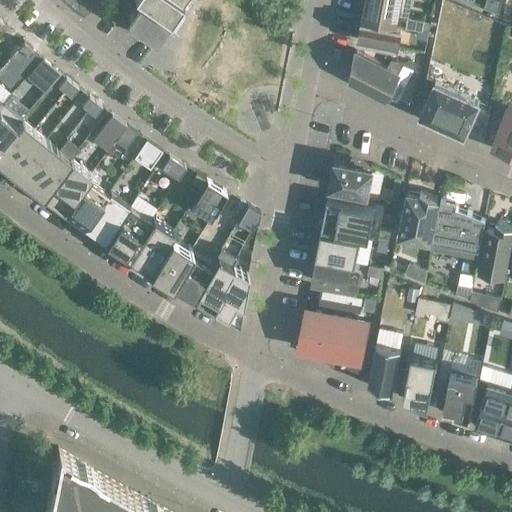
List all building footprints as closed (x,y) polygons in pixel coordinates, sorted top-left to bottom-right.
[(117,15),(125,20),(153,40),(169,17),(143,0),(138,0),(126,19),(118,14),(117,15)] [(143,0),(169,17),(180,0),(143,0)] [(365,0),(362,18),(396,25),(400,0),(365,0)] [(484,0),(483,7),(497,13),(501,0),(499,0),(484,0)] [(407,17),(405,27),(421,30),(423,20),(407,17)] [(361,19),(357,40),(393,46),(397,47),(401,26),(361,19)] [(428,31),(418,29),(417,36),(427,38),(428,31)] [(27,54),(32,48),(23,40),(18,46),(27,54)] [(393,81),(404,61),(414,63),(417,51),(397,47),(393,46),(391,58),(387,66),(355,49),(350,78),(390,99),(398,84),(393,81)] [(41,56),(31,68),(49,83),(59,71),(41,56)] [(57,85),(63,90),(71,81),(65,76),(57,85)] [(422,115),(422,114),(462,132),(462,133),(464,134),(465,132),(478,102),(479,100),(477,99),(477,100),(436,81),(437,81),(435,80),(434,82),(421,112),(420,114),(422,115)] [(71,81),(63,90),(70,95),(77,86),(71,81)] [(81,104),(87,109),(94,99),(88,94),(81,104)] [(94,99),(87,109),(93,114),(101,104),(94,99)] [(511,105),(508,104),(492,145),(511,152),(511,105)] [(0,109),(0,142),(16,123),(0,109)] [(126,123),(111,112),(92,138),(106,148),(114,138),(126,123)] [(0,142),(0,161),(3,164),(33,127),(21,117),(16,123),(0,142)] [(136,130),(126,123),(114,138),(125,146),(136,130)] [(3,164),(16,174),(46,137),(33,127),(3,164)] [(58,146),(46,137),(16,174),(28,184),(58,146)] [(132,155),(149,166),(161,148),(145,137),(132,155)] [(70,156),(58,146),(28,184),(41,194),(70,156)] [(176,158),(165,150),(161,156),(172,164),(176,158)] [(372,166),(350,155),(349,163),(334,160),(329,186),(367,193),(372,166)] [(62,210),(87,176),(90,171),(70,156),(41,194),(62,210)] [(200,184),(205,177),(195,170),(190,177),(200,184)] [(87,176),(62,210),(83,225),(107,190),(87,176)] [(205,177),(188,204),(209,216),(225,189),(205,177)] [(398,193),(400,180),(394,179),(392,191),(398,193)] [(407,190),(399,234),(429,240),(438,196),(420,188),(419,193),(407,190)] [(129,203),(108,189),(83,225),(104,239),(129,203)] [(456,199),(440,196),(431,243),(432,243),(434,237),(478,246),(477,252),(478,252),(485,215),(455,203),(456,199)] [(374,207),(327,197),(321,227),(368,236),(374,207)] [(150,217),(129,203),(104,239),(126,254),(150,217)] [(256,219),(257,220),(259,209),(253,205),(247,215),(256,219)] [(173,227),(152,214),(150,217),(126,254),(147,267),(169,233),(173,227)] [(511,228),(511,225),(497,220),(495,226),(487,225),(479,268),(503,273),(504,269),(506,269),(511,237),(511,229),(511,228)] [(316,253),(355,261),(360,236),(321,228),(316,253)] [(169,233),(147,267),(169,281),(190,248),(191,246),(169,233)] [(386,253),(388,242),(377,240),(375,251),(386,253)] [(169,281),(192,295),(212,260),(190,248),(169,281)] [(231,262),(216,253),(212,260),(192,295),(213,307),(222,290),(220,289),(224,281),(222,279),(231,262)] [(311,279),(358,288),(360,278),(349,276),(352,262),(315,254),(311,279)] [(408,261),(403,273),(422,280),(424,268),(408,261)] [(247,271),(231,262),(222,279),(224,281),(220,289),(222,290),(213,307),(237,320),(247,271)] [(457,283),(456,292),(469,298),(471,290),(471,286),(457,283)] [(416,296),(417,288),(408,286),(406,298),(415,300),(416,296)] [(500,296),(471,290),(469,298),(469,299),(497,309),(500,296)] [(415,300),(412,313),(421,315),(425,298),(416,296),(415,300)] [(365,297),(363,308),(373,310),(375,299),(365,297)] [(439,300),(436,317),(448,320),(452,303),(439,300)] [(453,300),(450,316),(465,319),(468,306),(453,300)] [(323,351),(323,350),(332,351),(331,352),(332,352),(332,351),(348,355),(349,356),(349,355),(350,355),(350,354),(349,354),(351,342),(352,342),(351,341),(354,331),(354,330),(356,318),(357,318),(356,317),(339,314),(339,313),(338,314),(329,312),(329,311),(328,311),(328,312),(312,309),(312,308),(311,308),(311,309),(310,308),(310,309),(311,309),(309,321),(308,321),(308,322),(306,333),(306,332),(305,333),(306,333),(304,345),(303,345),(303,346),(304,346),(304,347),(304,346),(323,350),(323,351)] [(511,320),(504,319),(500,332),(511,335),(511,320)] [(391,392),(392,391),(391,390),(400,349),(400,347),(375,343),(375,344),(368,381),(367,382),(391,392)] [(402,396),(427,406),(437,358),(411,353),(402,396)] [(478,371),(451,365),(446,392),(438,391),(435,404),(443,405),(442,411),(443,411),(444,410),(452,412),(452,414),(469,420),(478,371)] [(497,429),(511,387),(488,380),(475,422),(497,429)] [(511,387),(497,429),(511,433),(511,387)] [(171,511),(162,507),(155,501),(146,498),(96,470),(89,464),(81,459),(72,456),(57,446),(44,511),(171,511)]
